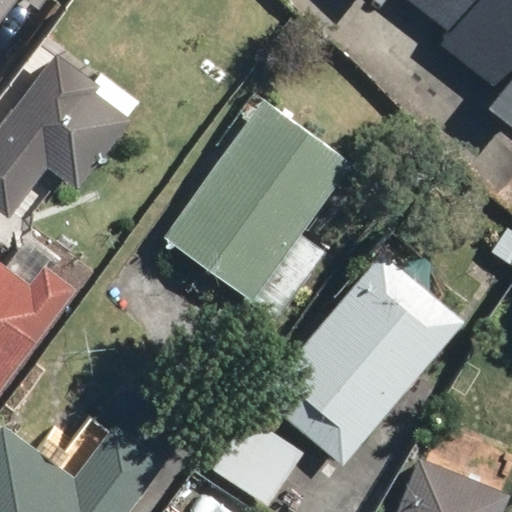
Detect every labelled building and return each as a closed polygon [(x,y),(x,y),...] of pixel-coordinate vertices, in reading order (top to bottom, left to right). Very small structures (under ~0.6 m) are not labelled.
[(0,0),(0,7),(5,0),(15,0),(31,12),(40,0),(0,0)] [(511,0),(369,0),(375,4),(378,0),(402,0),(446,33),(433,49),(492,94),(481,108),(511,131),(511,0)] [(50,52),(0,119),(0,213),(5,218),(41,169),(74,193),(133,113),(50,52)] [(258,97),(158,238),(248,301),(261,283),(285,300),(321,250),(296,233),(348,160),(258,97)] [(253,399),(338,468),(461,319),(376,249),(253,399)] [(0,389),(73,291),(36,264),(22,283),(0,267),(0,389)] [(0,428),(0,511),(124,511),(157,467),(86,415),(49,465),(0,428)] [(498,511),(505,494),(415,459),(394,511),(498,511)]
